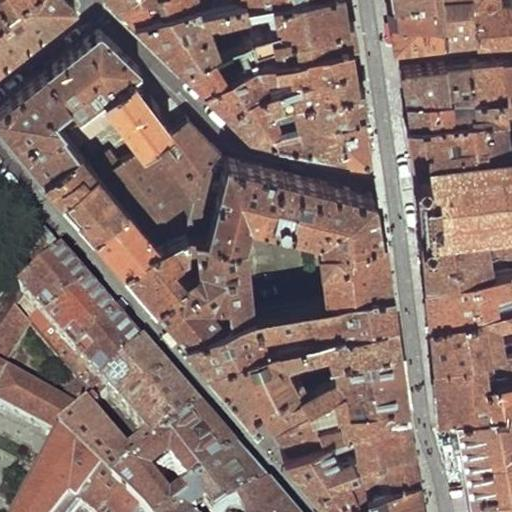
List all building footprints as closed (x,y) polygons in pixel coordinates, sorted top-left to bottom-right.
[(0,0),(0,15),(19,0),(0,0)] [(76,7),(69,0),(19,0),(0,15),(0,64),(22,48),(76,7)] [(127,12),(136,21),(177,7),(210,0),(132,0),(119,4),(127,12)] [(155,40),(183,68),(221,51),(206,15),(217,11),(218,14),(249,6),(256,24),(251,29),(253,36),(347,18),(344,0),(210,0),(177,7),(136,21),(155,40)] [(385,0),(387,9),(388,19),(432,16),(430,0),(385,0)] [(430,0),(432,16),(440,15),(442,37),(457,36),(474,34),(469,0),(430,0)] [(511,32),(511,0),(469,0),(474,34),(511,32)] [(390,32),(391,43),(415,40),(432,38),(442,37),(440,15),(432,16),(388,19),(390,32)] [(194,78),(205,88),(258,60),(350,42),(355,41),(353,28),(350,17),(347,18),(253,36),(221,51),(183,68),(194,78)] [(49,65),(44,69),(68,100),(81,114),(131,73),(141,65),(100,28),(49,65)] [(212,96),(223,107),(262,84),(260,72),(281,67),(284,79),(353,61),(351,51),(350,42),(258,60),(205,88),(212,96)] [(511,54),(501,56),(503,85),(511,84),(511,54)] [(486,57),(469,59),(471,88),(503,85),(501,56),(486,57)] [(456,60),(442,61),(445,91),(471,88),(469,59),(456,60)] [(339,110),(360,106),(364,105),(363,93),(361,81),(357,82),(354,71),(353,61),(284,79),(271,82),(274,94),(286,91),(293,124),(285,126),(289,139),(346,150),(339,110)] [(402,80),(403,94),(445,91),(442,61),(416,64),(400,65),(402,80)] [(44,69),(0,102),(0,119),(17,141),(42,172),(76,146),(73,142),(62,128),(66,124),(54,110),(68,100),(44,69)] [(152,99),(131,73),(81,114),(66,124),(62,128),(73,142),(114,111),(143,147),(172,125),(152,99)] [(249,132),(289,139),(285,126),(293,124),(286,91),(274,94),(271,82),(262,84),(223,107),(249,132)] [(511,84),(503,85),(506,108),(407,117),(404,117),(408,136),(412,154),(448,151),(446,143),(457,143),(459,149),(501,144),(499,137),(511,135),(511,143),(511,142),(511,84)] [(405,106),(407,117),(506,108),(503,85),(471,88),(445,91),(403,94),(405,106)] [(339,110),(346,150),(368,152),(363,124),(360,106),(339,110)] [(143,147),(120,159),(102,175),(124,201),(156,240),(181,228),(187,236),(197,236),(198,216),(201,216),(213,159),(209,156),(219,147),(206,134),(187,113),(172,125),(143,147)] [(448,151),(412,154),(416,194),(420,232),(445,231),(444,236),(456,234),(457,229),(511,222),(511,142),(511,143),(511,135),(499,137),(501,144),(459,149),(457,143),(446,143),(448,151)] [(76,146),(42,172),(55,186),(67,200),(79,214),(91,228),(124,201),(102,175),(92,163),(76,146)] [(111,149),(92,163),(102,175),(120,159),(111,149)] [(294,172),(227,155),(220,179),(213,177),(207,203),(214,206),(204,237),(243,238),(249,215),(316,234),(317,243),(382,235),(378,213),(375,191),(357,188),(294,172)] [(124,201),(91,228),(106,246),(121,265),(156,240),(124,201)] [(421,245),(422,256),(511,245),(511,222),(457,229),(456,234),(444,236),(445,231),(420,232),(421,245)] [(156,240),(121,265),(138,284),(154,303),(186,274),(171,256),(187,247),(187,236),(181,228),(156,240)] [(385,235),(382,235),(317,243),(323,293),(391,284),(388,259),(385,235)] [(186,274),(154,303),(169,320),(183,337),(252,308),(243,238),(204,237),(197,236),(187,236),(187,247),(186,274)] [(423,268),(424,278),(511,265),(511,245),(422,256),(423,268)] [(38,335),(91,288),(76,272),(61,255),(19,293),(34,311),(25,320),(27,325),(38,335)] [(426,294),(428,316),(511,300),(511,265),(424,278),(425,287),(426,294)] [(252,308),(183,337),(194,349),(204,361),(259,342),(254,323),(261,326),(302,317),(308,313),(311,330),(394,315),(392,300),(391,284),(323,293),(255,306),(252,308)] [(105,304),(91,288),(38,335),(47,345),(58,336),(66,345),(55,355),(66,367),(119,321),(105,304)] [(511,300),(428,316),(430,337),(431,357),(480,350),(491,349),(511,345),(511,300)] [(0,511),(0,406),(58,436),(92,404),(96,401),(78,380),(57,400),(0,368),(0,363),(27,325),(25,320),(10,306),(0,320),(0,511)] [(396,328),(394,315),(311,330),(301,332),(304,345),(327,340),(331,353),(398,340),(396,328)] [(133,337),(119,321),(66,367),(78,380),(96,401),(106,391),(147,353),(133,337)] [(259,342),(204,361),(225,385),(246,410),(253,403),(308,363),(304,345),(301,332),(259,342)] [(308,363),(253,403),(262,414),(270,423),(334,384),(337,402),(405,394),(402,367),(398,340),(331,353),(308,363)] [(480,350),(431,357),(432,368),(433,384),(435,412),(453,410),(483,404),(481,373),(511,368),(511,345),(491,349),(492,364),(480,366),(480,350)] [(174,385),(147,353),(106,391),(148,442),(129,459),(90,415),(97,408),(92,404),(58,436),(101,477),(114,490),(202,417),(174,385)] [(511,511),(511,368),(481,373),(483,404),(453,410),(463,468),(468,499),(470,511),(511,511)] [(334,384),(270,423),(278,436),(285,447),(334,429),(409,419),(407,406),(405,394),(337,402),(334,384)] [(135,511),(189,511),(195,507),(188,498),(238,458),(220,438),(202,417),(114,490),(121,498),(135,511)] [(302,476),(323,501),(347,491),(337,461),(353,456),(350,445),(412,437),(411,430),(409,419),(334,429),(285,447),(279,449),(302,476)] [(363,485),(416,470),(414,454),(412,437),(350,445),(353,456),(337,461),(347,491),(363,485)] [(247,511),(271,496),(255,477),(238,458),(188,498),(195,507),(189,511),(205,511),(247,511)] [(333,511),(373,511),(420,497),(418,480),(416,470),(363,485),(347,491),(323,501),(333,511)] [(76,508),(80,511),(110,511),(121,498),(114,490),(101,477),(76,508)] [(284,511),(271,496),(247,511),(284,511)] [(422,511),(420,497),(373,511),(422,511)] [(135,511),(121,498),(110,511),(135,511)]
